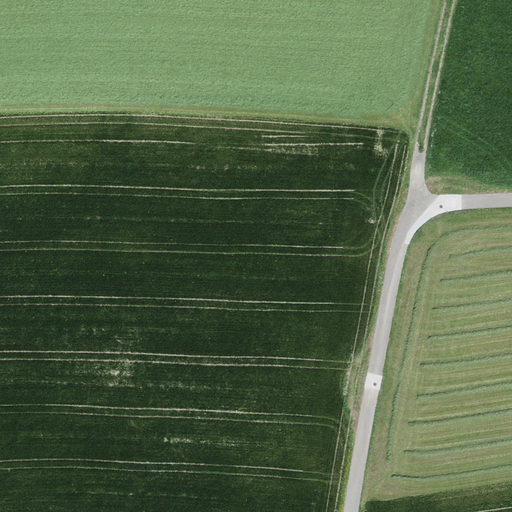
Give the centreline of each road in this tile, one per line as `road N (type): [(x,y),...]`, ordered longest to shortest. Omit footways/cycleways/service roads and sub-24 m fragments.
road 1 (track): [(351,511),(409,224),(431,207),(511,198)]
road 2 (track): [(422,211),(416,174),(449,0)]
